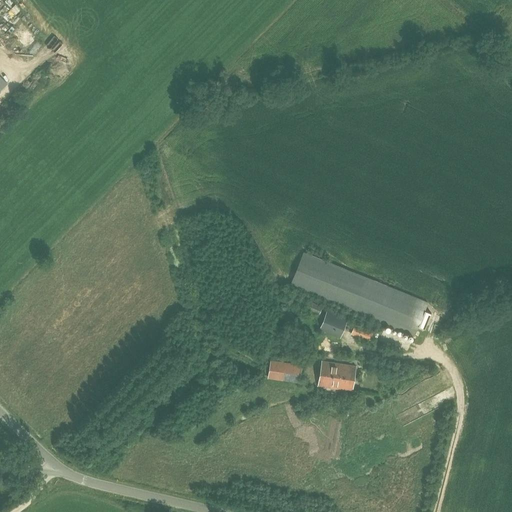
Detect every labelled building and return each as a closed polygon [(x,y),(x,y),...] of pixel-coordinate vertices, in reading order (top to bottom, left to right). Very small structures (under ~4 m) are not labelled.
[(0,28),(4,32),(9,25),(4,22),(0,27),(0,28)] [(34,81),(31,68),(22,71),(25,84),(34,81)] [(428,302),(303,252),(290,285),(414,336),(428,302)] [(319,315),(322,306),(309,301),(306,310),(319,315)] [(427,326),(433,311),(428,309),(423,324),(427,326)] [(340,338),(348,319),(327,310),(319,330),(340,338)] [(371,343),(375,332),(355,324),(351,335),(371,343)] [(287,360),(302,353),(290,328),(275,335),(287,360)] [(299,382),(300,373),(301,373),(302,365),(271,361),(270,368),(268,378),(299,382)] [(352,391),(356,366),(322,361),(318,386),(352,391)]
